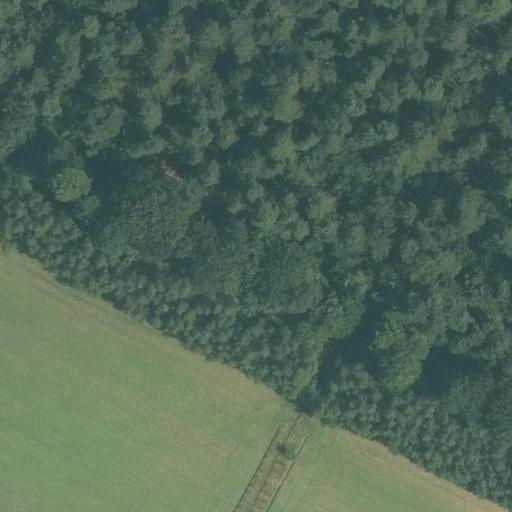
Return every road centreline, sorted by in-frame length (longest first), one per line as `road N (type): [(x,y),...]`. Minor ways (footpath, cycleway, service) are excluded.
road 1 (track): [(0,112),(359,306)]
road 2 (track): [(511,62),(359,306)]
road 3 (track): [(359,306),(511,388)]
